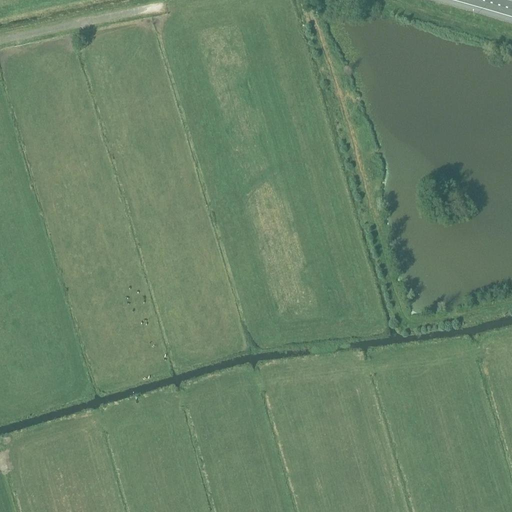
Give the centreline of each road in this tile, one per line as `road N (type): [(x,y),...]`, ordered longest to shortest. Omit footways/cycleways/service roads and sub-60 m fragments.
road 1 (track): [(511,301),(419,323),(401,315),(305,0)]
road 2 (unclassified): [(158,8),(0,42)]
